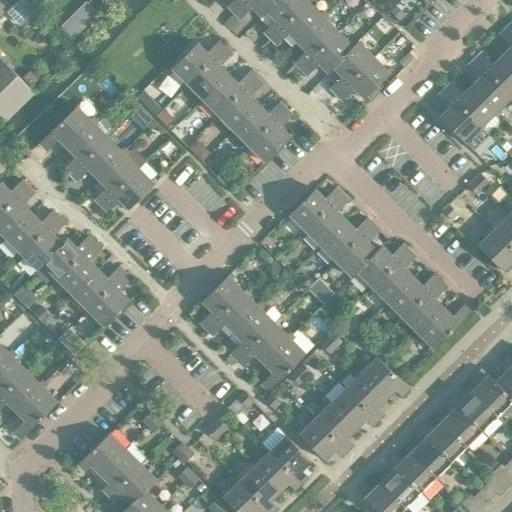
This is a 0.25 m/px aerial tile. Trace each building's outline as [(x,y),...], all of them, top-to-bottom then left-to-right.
[(17,0),(7,10),(21,24),(35,10),(24,0),(17,0)] [(232,0),(227,6),(233,13),(245,0),(232,0)] [(266,11),(276,0),(245,0),(233,13),(240,19),(252,7),(261,17),(266,12),(266,11)] [(270,40),(308,3),(305,0),(276,0),(266,11),(266,12),(275,20),(263,32),(270,40)] [(288,33),(296,41),(321,16),(308,3),(270,40),(276,45),(288,33)] [(293,63),(299,68),(336,31),(321,16),(296,41),(305,51),(293,63)] [(510,47),(501,56),(511,66),(511,35),(505,29),(498,35),(510,47)] [(333,68),(353,48),(352,47),(336,31),(299,68),(306,76),(318,64),(328,73),(333,68)] [(197,43),(180,60),(171,68),(187,84),(224,47),(218,41),(206,52),(197,43)] [(336,95),(374,58),(357,41),(352,47),(353,48),(333,68),(341,76),(329,88),(336,95)] [(231,54),(224,47),(187,84),(202,100),(228,74),(219,66),(231,54)] [(511,96),(511,95),(511,66),(501,56),(493,64),(481,52),(474,59),(511,96)] [(33,91),(0,58),(0,115),(4,119),(33,91)] [(363,99),(389,74),(374,58),(336,95),(342,101),(354,89),(363,99)] [(479,77),(471,86),(496,111),(511,96),(474,59),(468,65),(479,77)] [(236,83),(228,74),(202,100),(218,115),(255,78),(248,71),(236,83)] [(218,115),(233,130),(258,105),(249,96),(261,84),(255,78),(218,115)] [(480,127),(496,111),(471,86),(462,95),(450,83),(444,89),(480,127)] [(464,143),(480,127),(444,89),(437,96),(449,108),(439,117),(464,143)] [(233,130),(248,146),(285,109),(279,102),(267,114),(258,105),(233,130)] [(155,115),(165,126),(175,116),(165,105),(155,115)] [(58,139),(66,148),(92,123),(76,106),(38,143),(46,151),(58,139)] [(292,115),(285,109),(248,146),(264,162),(289,136),(280,127),(292,115)] [(63,168),(70,175),(107,138),(92,123),(66,148),(75,156),(63,168)] [(88,170),(97,178),(122,153),(107,138),(70,175),(76,181),(88,170)] [(94,199),(100,205),(137,168),(122,153),(97,178),(106,187),(94,199)] [(119,200),(128,210),(153,184),(137,168),(100,205),(107,212),(119,200)] [(480,174),(474,180),(483,190),(489,183),(480,174)] [(0,182),(0,214),(28,186),(21,180),(10,191),(0,182)] [(477,196),(478,195),(483,190),(474,180),(467,186),(477,196)] [(34,193),(28,186),(0,214),(0,232),(6,238),(31,214),(22,205),(34,193)] [(314,189),(289,214),(304,230),(342,193),(336,186),(324,198),(314,189)] [(321,246),(346,221),(337,212),(349,200),(342,193),(304,230),(321,246)] [(443,211),(452,221),(458,215),(449,205),(443,211)] [(6,238),(21,254),(58,217),(52,210),(40,222),(31,214),(6,238)] [(493,230),(511,248),(511,218),(508,215),(493,230)] [(21,254),(36,269),(67,239),(66,238),(61,243),(53,236),(65,224),(58,217),(21,254)] [(335,260),(372,223),(366,217),(354,229),(346,221),(321,246),(335,260)] [(376,251),(367,242),(379,230),(372,223),(335,260),(351,277),(356,272),(377,252),(376,251)] [(511,248),(493,230),(477,246),(502,271),(511,261),(511,248)] [(94,242),(88,236),(76,248),(67,239),(36,269),(37,270),(42,265),(57,279),(94,242)] [(57,279),(72,295),(97,270),(88,261),(101,249),(94,242),(57,279)] [(356,272),(371,286),(409,250),(402,243),(391,255),(381,246),(376,251),(377,252),(356,272)] [(371,286),(387,302),(413,277),(404,268),(416,256),(409,250),(371,286)] [(72,295),(87,310),(125,273),(118,267),(106,279),(97,270),(72,295)] [(131,280),(125,273),(87,310),(103,326),(129,301),(119,291),(131,280)] [(413,277),(387,302),(402,317),(440,281),(433,274),(421,286),(413,277)] [(227,276),(201,301),(211,311),(199,323),(206,329),(243,292),(227,276)] [(440,281),(402,317),(418,333),(444,308),(434,299),(446,287),(440,281)] [(224,324),(233,333),(258,307),(243,292),(206,329),(212,336),(224,324)] [(444,308),(418,333),(434,349),(471,312),(463,304),(452,316),(444,308)] [(230,353),(236,360),(273,323),(258,307),(233,333),(242,341),(230,353)] [(255,355),(263,363),(288,338),(273,323),(236,360),(243,366),(255,355)] [(69,328),(58,339),(74,354),(85,345),(69,328)] [(326,337),(336,348),(342,341),(332,331),(326,337)] [(319,343),(330,354),(336,348),(326,337),(319,343)] [(304,354),(304,353),(288,338),(263,363),(272,372),(260,384),(268,391),(304,354)] [(0,365),(10,355),(0,344),(0,365)] [(511,369),(511,358),(508,354),(502,360),(511,369)] [(0,395),(25,370),(10,355),(0,365),(0,395)] [(402,394),(408,389),(376,357),(360,373),(386,398),(396,388),(402,394)] [(504,373),(494,382),(511,400),(511,401),(511,369),(502,360),(497,366),(504,373)] [(296,369),(306,378),(312,372),(302,362),(296,369)] [(497,416),(511,401),(511,400),(494,382),(480,368),(474,374),(481,381),(471,391),(497,416)] [(289,375),(299,385),(306,378),(296,369),(289,375)] [(0,409),(7,403),(15,411),(41,386),(25,370),(0,395),(0,409)] [(375,408),(386,398),(360,373),(345,388),(377,420),(382,415),(375,408)] [(12,432),(19,439),(57,402),(41,386),(15,411),(24,420),(12,432)] [(372,425),(377,420),(345,388),(330,403),(355,429),(365,419),(372,425)] [(481,432),(497,416),(471,391),(462,401),(455,393),(449,399),(481,432)] [(243,392),(236,399),(247,409),(253,403),(243,392)] [(271,394),(264,400),(274,411),(280,404),(271,394)] [(466,447),(481,432),(449,399),(443,405),(450,412),(441,421),(466,447)] [(330,403),(314,419),(346,450),(351,445),(345,439),(355,429),(330,403)] [(141,421),(147,428),(157,418),(151,411),(141,421)] [(211,424),(212,424),(221,434),(228,428),(218,417),(211,424)] [(147,428),(153,433),(163,424),(157,418),(147,428)] [(341,455),(346,450),(314,419),(298,435),(324,460),(334,449),(341,455)] [(451,462),(466,447),(441,421),(431,431),(424,424),(418,429),(451,462)] [(221,434),(212,424),(211,424),(205,430),(215,441),(221,434)] [(435,477),(451,462),(418,429),(413,435),(420,442),(410,452),(435,477)] [(109,433),(77,464),(83,470),(89,464),(100,474),(125,449),(109,433)] [(285,435),(269,451),(300,483),(306,478),(299,471),(310,461),(285,435)] [(178,458),(187,447),(181,442),(172,452),(178,458)] [(194,453),(187,447),(178,458),(184,464),(194,453)] [(109,496),(141,465),(125,449),(100,474),(110,484),(103,490),(109,496)] [(295,488),(300,483),(269,451),(254,466),(279,492),(289,482),(295,488)] [(420,492),(435,477),(410,452),(401,461),(393,454),(388,460),(420,492)] [(405,508),(420,492),(388,460),(382,465),(389,473),(380,482),(405,508)] [(511,462),(510,460),(503,466),(511,475),(511,462)] [(141,465),(109,496),(113,501),(120,494),(129,504),(131,505),(145,490),(156,480),(141,465)] [(176,476),(183,483),(193,472),(187,466),(176,476)] [(254,466),(238,482),(268,511),(271,511),(275,508),(269,502),(279,492),(254,466)] [(183,483),(189,489),(200,478),(193,472),(183,483)] [(268,511),(238,482),(222,497),(236,511),(268,511)] [(400,511),(405,508),(380,482),(370,492),(363,485),(357,491),(377,511),(400,511)] [(486,484),(479,490),(489,500),(496,494),(486,484)] [(153,511),(160,506),(145,490),(131,505),(129,504),(120,511),(153,511)] [(473,497),(482,507),(489,500),(479,490),(473,497)] [(211,511),(215,511),(223,504),(217,498),(207,507),(211,511)]
